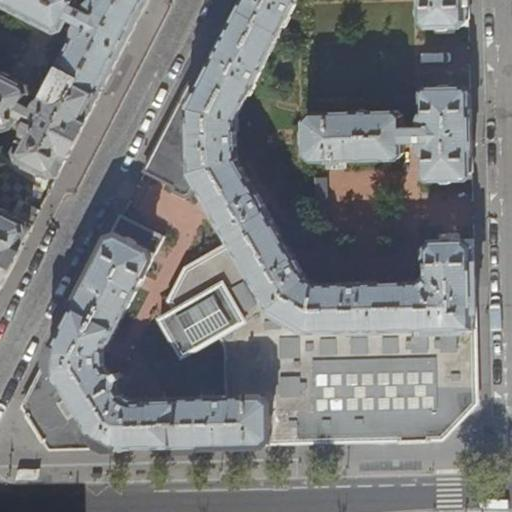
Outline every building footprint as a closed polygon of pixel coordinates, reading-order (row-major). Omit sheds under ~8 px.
[(41,171),(57,179),(148,0),(93,0),(93,1),(89,3),(85,11),(74,5),(76,0),(0,0),(0,2),(55,30),(62,28),(67,18),(78,24),(75,30),(75,36),(42,99),(38,102),(34,110),(23,105),(29,94),(26,87),(0,73),(0,126),(5,129),(12,126),(17,117),(27,123),(25,128),(25,133),(13,157),(28,165),(26,169),(28,172),(35,176),(39,175),(41,171)] [(24,407),(50,449),(110,448),(186,446),(249,445),(318,443),(415,441),(443,440),(478,404),(478,395),(477,334),(474,240),(457,239),(457,235),(442,235),(442,240),(432,240),(427,247),(423,247),(421,250),(421,260),(424,262),(427,262),(427,274),(420,283),(410,283),(410,282),(317,285),(305,278),(236,158),(236,119),(296,0),(422,0),(422,27),(438,27),(438,31),(453,31),(453,27),(469,27),(468,0),(232,0),(209,47),(186,91),(145,171),(173,187),(175,193),(183,198),(189,196),(193,189),(202,194),(230,244),(186,270),(170,305),(174,313),(160,322),(182,360),(221,338),(227,349),(228,398),(149,400),(149,402),(133,402),(124,397),(120,391),(132,383),(127,375),(124,377),(121,373),(118,375),(110,374),(104,365),(104,353),(110,341),(112,341),(163,240),(121,217),(92,273),(56,343),(24,407)] [(425,154),(425,179),(473,179),(472,133),(470,87),(423,89),(424,116),(421,120),(421,127),(404,127),(404,115),(398,110),(313,112),(306,119),(307,154),(316,162),(326,160),(329,160),(329,165),(344,165),(344,159),(400,158),(405,153),(404,141),(421,141),(422,155),(425,154)] [(0,289),(33,225),(0,208),(0,289)] [(152,351),(159,351),(163,345),(159,339),(152,339),(148,345),(152,351)]
